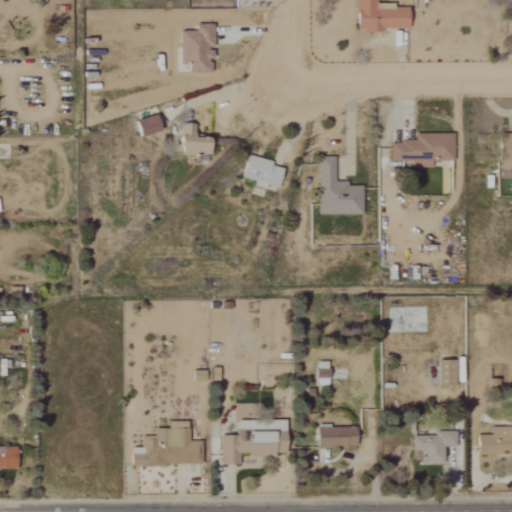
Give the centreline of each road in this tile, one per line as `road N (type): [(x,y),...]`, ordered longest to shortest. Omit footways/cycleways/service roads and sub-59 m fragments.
road 1 (tertiary): [(511,507),(45,511)]
road 2 (residential): [(511,77),(289,82)]
